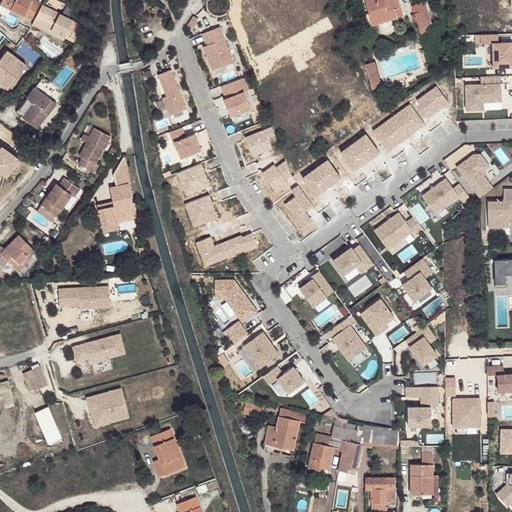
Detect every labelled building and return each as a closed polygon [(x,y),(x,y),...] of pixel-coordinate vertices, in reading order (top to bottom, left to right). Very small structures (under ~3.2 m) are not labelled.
[(2,0),(1,3),(32,19),(40,3),(34,0),(2,0)] [(378,22),(372,24),(365,0),(359,0),(368,32),(375,30),(379,33),(382,34),(385,34),(388,33),(390,33),(394,30),(397,26),(398,21),(397,17),(391,19),(391,22),(390,25),(388,27),(384,28),(381,26),(379,24),(378,22)] [(365,0),(372,24),(378,22),(379,24),(381,26),(384,28),(388,27),(390,25),(391,22),(391,19),(403,15),(398,0),(365,0)] [(424,27),(432,24),(426,4),(413,8),(415,14),(411,15),(413,22),(417,21),(420,33),(426,31),(424,27)] [(35,21),(33,24),(51,33),(52,31),(65,37),(73,21),(74,21),(43,5),(35,21)] [(73,21),(65,37),(75,42),(84,27),(73,21)] [(234,62),(220,26),(204,33),(208,44),(203,46),(213,70),(234,62)] [(65,37),(52,31),(51,33),(64,40),(65,37)] [(498,33),(475,34),(475,43),(493,42),(494,66),(511,65),(511,41),(499,42),(498,33)] [(0,59),(0,74),(4,78),(0,82),(8,89),(27,66),(7,51),(0,59)] [(374,61),(365,64),(372,88),(381,85),(374,61)] [(186,109),(171,70),(158,75),(167,96),(162,98),(169,116),(186,109)] [(500,75),(481,76),(481,83),(465,84),(466,110),(484,109),(484,101),(502,100),(500,75)] [(243,77),(221,86),(226,98),(224,99),(231,116),(251,107),(244,91),(248,89),(243,77)] [(36,86),(16,112),(37,128),(57,102),(36,86)] [(381,114),(370,97),(342,116),(353,133),(381,114)] [(327,110),(321,101),(315,105),(321,114),(327,110)] [(336,119),(311,136),(315,143),(341,126),(336,119)] [(182,127),(170,132),(174,142),(175,142),(182,159),(201,151),(194,133),(186,137),(182,127)] [(111,136),(95,128),(80,156),(83,157),(80,164),(93,171),(111,136)] [(474,153),(457,166),(475,191),(488,181),(484,175),(482,172),(483,170),(490,166),(481,153),(474,153)] [(139,223),(138,218),(135,201),(133,202),(129,184),(131,184),(126,155),(125,155),(114,174),(116,186),(110,187),(113,204),(114,208),(99,211),(102,226),(118,222),(134,219),(135,224),(139,223)] [(60,185),(57,183),(42,206),(56,216),(57,217),(72,195),(75,197),(81,188),(65,177),(60,185)] [(446,178),(422,195),(435,213),(459,196),(463,201),(469,196),(460,183),(454,188),(446,178)] [(509,214),(511,213),(511,188),(504,189),(504,201),(488,201),(489,228),(509,227),(509,214)] [(399,211),(374,229),(388,248),(413,230),(415,233),(422,228),(413,216),(406,221),(399,211)] [(102,226),(104,233),(120,230),(118,222),(102,226)] [(0,247),(0,264),(2,267),(9,260),(16,268),(29,256),(35,250),(19,234),(5,249),(2,246),(0,247)] [(352,247),(333,260),(344,274),(356,266),(361,273),(374,263),(360,244),(353,249),(352,247)] [(409,279),(402,284),(414,300),(439,281),(432,272),(440,266),(430,252),(404,271),(409,279)] [(29,256),(16,268),(19,270),(31,258),(29,256)] [(511,258),(494,259),(495,288),(506,287),(506,276),(508,274),(511,273),(511,258)] [(334,290),(320,270),(312,276),(313,278),(309,282),(300,288),(313,306),(334,290)] [(236,282),(217,281),(217,294),(227,294),(227,298),(230,302),(238,314),(244,321),(250,317),(251,318),(258,313),(236,282)] [(108,286),(60,287),(60,304),(80,303),(80,306),(108,305),(108,286)] [(381,298),(360,313),(376,335),(384,330),(380,326),(386,322),(394,316),(381,298)] [(230,302),(223,306),(232,319),(238,314),(230,302)] [(443,312),(429,323),(433,328),(443,321),(443,312)] [(367,348),(346,319),(344,321),(334,328),(338,334),(332,338),(349,361),(367,348)] [(239,321),(226,330),(235,343),(249,334),(239,321)] [(425,326),(404,340),(409,347),(408,348),(421,366),(436,356),(427,344),(434,339),(425,326)] [(261,368),(279,354),(263,332),(244,346),(261,368)] [(120,333),(73,345),(77,359),(89,356),(90,361),(124,351),(120,333)] [(502,365),(487,366),(487,374),(498,374),(498,391),(511,390),(511,373),(503,374),(502,365)] [(278,366),(264,376),(270,384),(279,378),(289,393),(305,381),(294,366),(284,374),(278,366)] [(437,386),(420,386),(420,406),(407,406),(407,425),(430,425),(430,406),(437,406),(437,391),(437,386)] [(120,387),(87,397),(95,425),(128,415),(120,387)] [(265,403),(246,399),(246,403),(252,404),(250,412),(262,414),(265,403)] [(252,404),(246,403),(243,416),(249,417),(250,412),(252,404)] [(53,413),(59,436),(86,429),(81,406),(53,413)] [(269,425),(265,444),(274,446),(293,450),(299,421),(305,422),(307,414),(280,408),(277,427),(269,425)] [(345,427),(346,419),(336,417),(331,436),(330,440),(316,437),(309,468),(322,470),(322,467),(329,469),(334,446),(340,447),(340,449),(343,450),(339,469),(348,471),(349,467),(357,469),(362,443),(359,443),(360,440),(362,430),(345,427)] [(382,428),(346,419),(345,427),(362,430),(360,440),(372,443),(372,434),(381,435),(382,428)] [(159,458),(165,474),(185,466),(170,428),(151,436),(159,458)] [(400,430),(382,428),(381,435),(372,434),(372,443),(392,444),(392,436),(399,436),(400,430)] [(274,446),(265,444),(264,449),(265,451),(273,453),(274,446)] [(423,452),(423,465),(433,465),(432,452),(423,452)] [(153,461),(159,476),(165,474),(159,458),(153,461)] [(410,465),(411,493),(433,493),(433,476),(433,465),(410,465)] [(511,473),(507,473),(507,483),(496,493),(507,505),(511,500),(511,473)] [(396,479),(366,478),(366,490),(372,490),(371,510),(387,510),(387,506),(386,506),(386,504),(394,504),(395,490),(396,479)] [(399,511),(401,495),(398,495),(396,511),(394,510),(393,511),(399,511)] [(179,511),(202,511),(196,496),(177,504),(179,511)]
